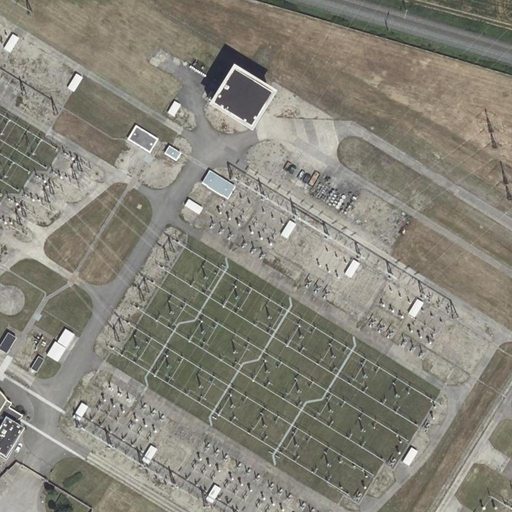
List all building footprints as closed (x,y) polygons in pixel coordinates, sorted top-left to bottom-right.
[(19,38),(14,34),(5,48),(10,52),(19,38)] [(269,89),(231,66),(211,101),(248,123),(269,89)] [(82,78),(76,74),(68,88),(74,91),(82,78)] [(180,105),(173,101),(167,112),(173,116),(180,105)] [(159,139),(136,125),(127,139),(150,153),(159,139)] [(181,153),(169,146),(164,153),(176,160),(181,153)] [(208,170),(201,182),(206,186),(221,195),(227,198),(234,186),(208,170)] [(188,199),(184,205),(198,213),(202,208),(188,199)] [(295,224),(289,220),(281,234),(287,237),(295,224)] [(359,264),(352,260),(344,272),(351,276),(359,264)] [(423,303),(417,299),(408,313),(414,317),(423,303)] [(56,342),(65,348),(73,335),(64,329),(56,342)] [(16,338),(9,333),(0,347),(0,349),(7,354),(16,338)] [(56,342),(55,342),(47,355),(57,361),(65,348),(56,342)] [(44,360),(38,356),(31,369),(37,372),(44,360)] [(7,400),(7,399),(4,395),(0,391),(0,452),(5,456),(22,428),(14,422),(19,414),(8,407),(11,403),(7,400)] [(88,407),(81,403),(73,417),(79,421),(88,407)] [(157,450),(151,446),(142,460),(148,464),(157,450)] [(417,450),(411,447),(403,461),(409,464),(417,450)] [(220,489),(214,485),(205,499),(212,503),(220,489)]
